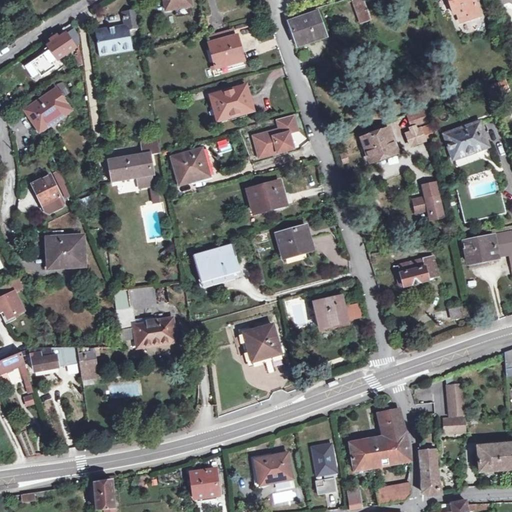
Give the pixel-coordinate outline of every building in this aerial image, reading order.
[(163,0),(166,11),(192,6),(191,0),(163,0)] [(353,0),(362,23),(370,19),(364,0),(353,0)] [(471,3),(470,0),(448,0),(452,9),(455,8),(458,18),(467,15),(468,19),(480,15),(476,2),(471,3)] [(125,26),(95,32),(99,56),(132,51),(129,30),(140,29),(136,11),(123,13),(125,26)] [(318,12),(290,22),(298,46),(327,36),(318,12)] [(211,44),(234,37),(232,32),(209,38),(211,44)] [(54,42),(48,46),(58,59),(76,48),(66,33),(59,38),(57,36),(52,40),(54,42)] [(236,36),(234,37),(211,44),(210,44),(217,68),(243,60),(236,36)] [(492,94),(509,88),(506,79),(489,86),(492,94)] [(212,97),(219,120),(253,111),(246,87),(212,97)] [(57,89),(26,110),(38,129),(53,119),(55,122),(71,111),(57,89)] [(19,92),(0,104),(0,105),(5,113),(24,99),(19,92)] [(424,107),(410,112),(411,116),(425,111),(424,107)] [(414,124),(427,119),(425,111),(411,116),(414,124)] [(282,129),(256,136),(262,158),(297,149),(291,133),(299,131),(294,115),(280,119),(282,129)] [(30,119),(22,121),(25,135),(32,134),(30,119)] [(53,119),(38,129),(40,132),(55,122),(53,119)] [(389,130),(386,121),(374,125),(377,135),(389,130)] [(454,160),(490,147),(481,122),(445,134),(454,160)] [(409,138),(426,131),(425,128),(408,134),(409,138)] [(374,160),(397,151),(389,130),(377,135),(363,139),(373,165),(376,163),(374,160)] [(429,139),(426,131),(409,138),(412,146),(429,139)] [(144,156),(109,162),(113,182),(130,180),(129,177),(137,176),(139,189),(154,186),(151,165),(153,164),(152,154),(161,153),(159,140),(141,143),(144,156)] [(216,147),(219,155),(232,151),(230,143),(216,147)] [(206,150),(173,159),(180,186),(214,176),(206,150)] [(374,160),(376,163),(399,155),(397,151),(374,160)] [(60,172),(54,174),(66,199),(72,196),(60,172)] [(51,176),(32,185),(46,213),(49,213),(62,207),(64,203),(51,176)] [(248,191),(252,203),(260,201),(263,212),(286,205),(280,182),(248,191)] [(473,186),(460,190),(467,220),(509,210),(503,190),(498,191),(476,197),(473,186)] [(428,221),(439,219),(436,197),(412,201),(414,212),(427,210),(428,221)] [(260,201),(252,203),(255,214),(263,212),(260,201)] [(276,235),(283,259),(313,250),(306,227),(276,235)] [(511,231),(464,241),(469,269),(489,265),(488,260),(499,257),(510,254),(511,262),(511,231)] [(83,237),(48,239),(50,268),(85,266),(83,237)] [(428,251),(426,243),(398,249),(400,255),(428,251)] [(234,245),(194,257),(201,282),(233,272),(231,263),(238,260),(234,245)] [(427,272),(437,269),(434,257),(399,266),(405,288),(430,281),(429,279),(427,272)] [(427,272),(429,279),(439,277),(437,269),(427,272)] [(24,288),(20,280),(5,287),(9,295),(1,299),(0,299),(0,311),(1,313),(4,311),(8,319),(14,316),(24,311),(15,292),(24,288)] [(5,287),(0,289),(0,297),(1,299),(9,295),(5,287)] [(152,289),(114,293),(121,341),(137,338),(139,349),(175,343),(172,320),(135,326),(132,305),(153,302),(152,289)] [(331,326),(332,329),(349,325),(342,297),(313,304),(319,329),(331,326)] [(452,320),(470,316),(467,307),(450,311),(452,320)] [(4,311),(1,313),(6,324),(16,319),(14,316),(8,319),(4,311)] [(244,334),(253,362),(281,354),(273,326),(244,334)] [(30,349),(21,353),(22,357),(32,355),(34,373),(59,368),(57,356),(52,357),(51,349),(30,349)] [(77,349),(62,349),(65,367),(79,365),(77,349)] [(94,350),(77,349),(79,365),(81,375),(98,372),(94,350)] [(21,353),(0,361),(0,385),(1,385),(4,390),(11,386),(5,374),(19,368),(24,380),(30,379),(22,357),(21,353)] [(98,372),(81,375),(83,388),(96,385),(95,378),(98,377),(98,372)] [(451,417),(466,415),(464,385),(448,386),(451,417)] [(32,394),(21,397),(25,408),(35,405),(32,394)] [(432,402),(418,404),(419,412),(433,410),(432,402)] [(385,438),(389,452),(409,448),(405,429),(399,411),(380,414),(385,438)] [(444,419),(446,434),(466,432),(466,418),(444,419)] [(27,431),(17,435),(28,458),(37,457),(27,431)] [(389,452),(385,438),(351,444),(355,472),(410,462),(409,448),(389,452)] [(511,443),(480,446),(482,472),(511,469),(511,443)] [(332,446),(313,449),(319,482),(325,481),(324,479),(337,476),(332,446)] [(436,450),(421,451),(423,493),(428,496),(442,495),(436,450)] [(289,452),(256,459),(261,486),(294,479),(289,452)] [(219,497),(216,470),(192,473),(195,500),(219,497)] [(116,511),(113,480),(94,483),(98,508),(94,508),(94,511),(116,511)] [(411,484),(394,487),(397,503),(406,502),(410,495),(411,484)] [(397,503),(394,487),(376,490),(379,506),(397,503)] [(348,494),(349,502),(361,501),(359,493),(348,494)] [(21,495),(21,503),(35,501),(34,494),(21,495)] [(350,511),(362,509),(361,501),(349,502),(350,511)] [(452,511),(468,511),(469,511),(492,510),(492,504),(468,504),(466,501),(451,504),(452,511)]
